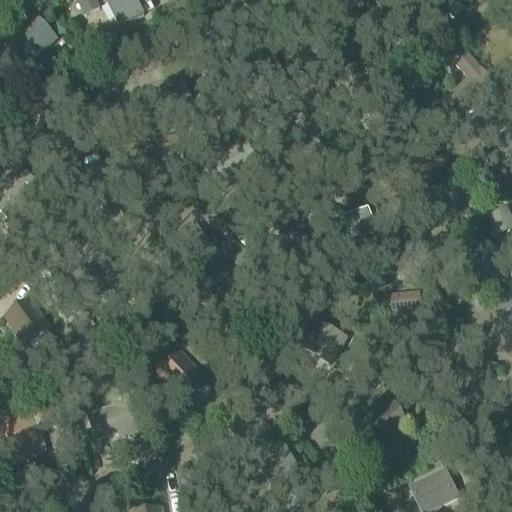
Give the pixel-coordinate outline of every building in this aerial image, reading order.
[(144,18),(140,10),(151,5),(148,0),(117,0),(106,6),(119,31),(144,18)] [(397,4),(393,0),(360,0),(377,21),(397,4)] [(34,63),(55,42),(34,20),(6,47),(13,54),(20,48),(34,63)] [(472,108),(479,115),(501,95),(464,54),(452,64),(469,82),(450,99),(464,115),(472,108)] [(290,96),(273,60),(246,73),(264,109),(290,96)] [(337,84),(349,123),(376,114),(364,76),(337,84)] [(180,82),(155,92),(167,125),(193,116),(180,82)] [(134,123),(127,111),(115,118),(106,105),(101,108),(98,103),(72,118),(92,150),(134,123)] [(511,129),(510,127),(499,135),(502,139),(492,147),(507,168),(511,164),(511,129)] [(301,165),(325,155),(315,130),(290,141),(301,165)] [(186,179),(178,139),(127,149),(129,158),(141,156),(141,160),(133,161),(140,195),(151,193),(149,180),(146,181),(145,176),(162,173),(163,178),(175,175),(177,181),(186,179)] [(229,178),(256,160),(242,140),(202,167),(220,193),(234,184),(229,178)] [(45,198),(23,176),(0,198),(0,209),(16,226),(45,198)] [(439,225),(463,213),(462,211),(474,205),(463,183),(426,201),(439,225)] [(508,205),(499,183),(484,189),(493,210),(508,205)] [(511,226),(511,221),(507,210),(491,217),(498,233),(511,226)] [(333,219),(347,251),(382,247),(368,214),(333,219)] [(195,230),(172,247),(205,291),(227,274),(195,230)] [(299,235),(280,254),(298,272),(317,253),(299,235)] [(486,249),(466,267),(484,288),(505,269),(486,249)] [(93,287),(116,274),(103,250),(80,263),(93,287)] [(422,330),(418,297),(385,300),(389,337),(408,335),(408,331),(422,330)] [(27,350),(29,349),(34,356),(52,343),(47,336),(51,333),(30,304),(6,322),(27,350)] [(503,329),(511,321),(511,304),(495,320),(503,329)] [(448,321),(441,311),(430,319),(437,329),(448,321)] [(306,351),(331,366),(348,337),(315,318),(305,335),(313,340),(306,351)] [(159,378),(179,399),(201,379),(181,357),(159,378)] [(458,378),(458,405),(485,405),(485,378),(458,378)] [(56,400),(33,408),(42,434),(56,429),(55,425),(63,422),(56,400)] [(130,417),(126,404),(88,416),(96,443),(125,434),(120,420),(130,417)] [(406,431),(391,405),(365,421),(380,446),(406,431)] [(12,465),(43,454),(29,415),(0,424),(0,428),(2,433),(0,433),(0,443),(1,447),(6,446),(12,465)] [(511,445),(503,451),(511,465),(511,445)] [(275,500),(303,486),(286,451),(258,464),(275,500)] [(458,501),(445,474),(410,491),(418,509),(440,499),(444,507),(458,501)]
